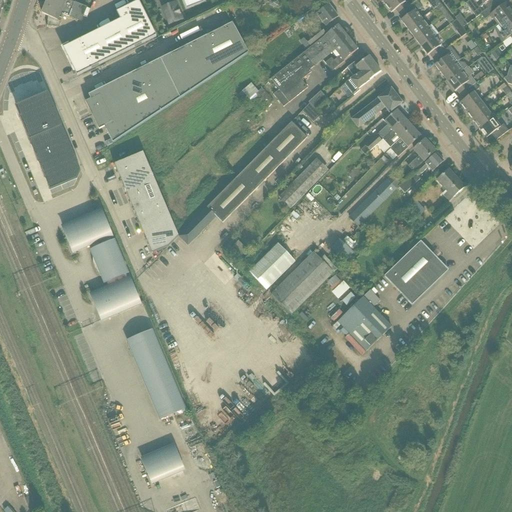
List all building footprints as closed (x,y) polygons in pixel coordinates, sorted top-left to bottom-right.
[(71,2),(70,0),(47,0),(45,6),(44,6),(44,7),(44,8),(44,9),(42,15),(48,17),(47,27),(48,26),(56,27),(57,24),(59,25),(63,15),(69,18),(69,17),(78,20),(81,14),(72,10),(74,3),(71,2)] [(395,10),(399,14),(408,7),(402,0),(388,0),(384,4),(391,13),(395,10)] [(428,0),(427,1),(433,10),(440,4),(437,0),(428,0)] [(476,10),(480,15),(494,4),(490,0),(471,0),(478,8),(476,10)] [(156,37),(139,2),(116,13),(120,20),(70,45),(69,43),(67,44),(68,47),(63,49),(74,71),(72,72),(73,74),(75,73),(76,76),(156,37)] [(498,9),(494,4),(480,15),(484,20),(490,16),(497,25),(511,13),(511,11),(506,3),(498,9)] [(169,5),(162,8),(169,25),(173,24),(182,20),(180,14),(174,17),(169,5)] [(326,27),(328,25),(338,17),(329,5),(310,19),(314,25),(321,20),(326,27)] [(421,19),(414,11),(412,12),(408,7),(399,14),(403,20),(401,21),(407,29),(421,19)] [(443,7),(438,10),(443,16),(447,13),(443,7)] [(451,18),(447,13),(443,16),(447,22),(451,18)] [(511,13),(497,25),(493,27),(501,44),(511,36),(511,13)] [(407,29),(414,38),(427,28),(421,19),(407,29)] [(196,42),(213,77),(248,54),(232,24),(196,42)] [(310,71),(335,51),(334,49),(348,38),(338,26),(327,35),(311,48),(271,80),(279,90),(274,95),(283,108),(308,88),(301,81),(311,73),(310,71)] [(327,35),(320,27),(305,40),(311,48),(327,35)] [(414,38),(420,47),(434,37),(427,28),(414,38)] [(466,34),(462,28),(456,32),(461,38),(466,34)] [(429,55),(433,59),(445,50),(441,46),(434,37),(420,47),(427,56),(429,55)] [(358,50),(348,38),(334,49),(335,51),(340,56),(334,61),(332,58),(325,64),(327,66),(331,72),(344,62),(344,61),(358,50)] [(178,51),(197,88),(213,77),(196,42),(178,51)] [(434,66),(441,75),(460,60),(450,47),(445,51),(445,50),(433,59),(436,64),(434,66)] [(473,51),(477,57),(481,54),(477,48),(473,51)] [(197,88),(178,51),(160,60),(180,99),(197,88)] [(347,68),(353,77),(360,72),(360,73),(373,63),(369,57),(365,60),(362,56),(347,68)] [(486,74),(492,71),(483,57),(477,60),(486,74)] [(180,99),(160,60),(142,69),(163,110),(180,99)] [(446,85),(461,73),(467,68),(464,64),(459,63),(458,62),(460,61),(460,60),(441,75),(448,83),(446,85)] [(360,72),(353,77),(345,84),(353,96),(359,91),(358,90),(380,72),(373,63),(360,73),(360,72)] [(133,96),(146,122),(163,110),(142,69),(124,78),(133,96)] [(456,91),(460,96),(475,85),(475,84),(470,78),(466,78),(465,78),(461,73),(446,85),(451,91),(453,90),(455,92),(456,91)] [(133,96),(124,78),(88,96),(92,104),(87,107),(92,117),(133,96)] [(475,85),(460,96),(464,100),(459,104),(466,113),(480,102),(473,93),(478,89),(475,85)] [(246,103),(256,94),(249,86),(239,95),(246,103)] [(502,90),(506,96),(510,93),(506,87),(502,90)] [(256,94),(246,103),(259,117),(269,108),(268,106),(274,102),(262,89),(256,94)] [(391,89),(354,117),(351,120),(358,129),(385,109),(389,114),(402,104),(391,89)] [(308,103),(309,105),(316,111),(327,100),(320,92),(308,103)] [(21,107),(19,112),(21,117),(19,118),(29,141),(50,190),(73,181),(77,179),(80,171),(80,170),(48,93),(25,103),(26,105),(21,107)] [(133,96),(92,117),(96,126),(102,123),(112,144),(146,122),(133,96)] [(466,113),(473,121),(487,111),(480,102),(466,113)] [(309,105),(302,112),(312,123),(320,115),(316,111),(309,105)] [(384,121),(388,126),(378,135),(382,140),(385,137),(405,119),(397,110),(389,117),(384,121)] [(473,121),(479,130),(493,119),(487,111),(473,121)] [(412,128),(405,119),(385,137),(382,140),(381,141),(377,146),(380,150),(386,144),(390,148),(392,146),(412,128)] [(500,128),(494,120),(493,119),(479,130),(486,139),(491,135),(496,141),(508,132),(503,125),(500,128)] [(284,130),(300,146),(307,138),(291,123),(284,130)] [(392,146),(390,148),(398,157),(413,143),(420,137),(412,128),(392,146)] [(223,224),(300,146),(284,130),(207,208),(216,218),(223,224)] [(377,146),(381,141),(377,136),(360,151),(365,156),(369,152),(377,146)] [(413,171),(425,160),(435,152),(434,151),(425,141),(424,141),(417,147),(414,151),(419,156),(408,166),(412,171),(413,171)] [(114,165),(120,180),(149,168),(143,153),(121,162),(114,165)] [(426,179),(432,172),(443,162),(436,153),(428,160),(426,162),(425,160),(413,171),(414,173),(400,185),(398,187),(405,194),(420,179),(418,177),(421,174),(426,179)] [(291,209),(328,171),(316,159),(279,197),(291,209)] [(126,195),(155,183),(149,168),(120,180),(126,195)] [(437,181),(446,191),(442,195),(448,202),(452,198),(464,188),(464,187),(449,171),(448,170),(437,181)] [(358,227),(398,187),(400,185),(391,176),(349,218),(358,227)] [(126,195),(133,210),(162,197),(155,183),(126,195)] [(139,225),(168,212),(162,197),(133,210),(139,225)] [(420,216),(425,211),(413,198),(408,204),(420,216)] [(444,218),(473,249),(495,229),(466,198),(444,218)] [(216,218),(207,208),(179,237),(188,246),(216,218)] [(91,252),(98,267),(105,283),(106,283),(108,288),(91,295),(101,320),(141,304),(130,279),(129,280),(127,274),(114,242),(113,242),(111,237),(111,236),(101,211),(63,228),(73,253),(90,245),(93,251),(91,252)] [(174,227),(168,212),(139,225),(145,239),(174,227)] [(168,247),(178,237),(174,227),(145,239),(152,254),(168,247)] [(340,242),(337,239),(328,247),(342,261),(357,247),(347,236),(340,242)] [(411,305),(448,271),(420,242),(384,277),(411,305)] [(277,244),(249,272),(267,290),(295,262),(277,244)] [(291,316),(334,273),(314,253),(271,295),(291,316)] [(343,282),(331,293),(338,300),(340,299),(342,301),(351,293),(348,291),(350,289),(343,282)] [(356,305),(338,322),(344,328),(346,331),(349,334),(355,340),(366,352),(384,334),(391,327),(373,308),(380,302),(370,291),(363,298),(356,305)] [(334,322),(342,315),(338,311),(330,318),(334,322)] [(186,410),(152,330),(126,341),(159,421),(186,410)] [(169,445),(135,458),(146,485),(180,472),(169,445)]
